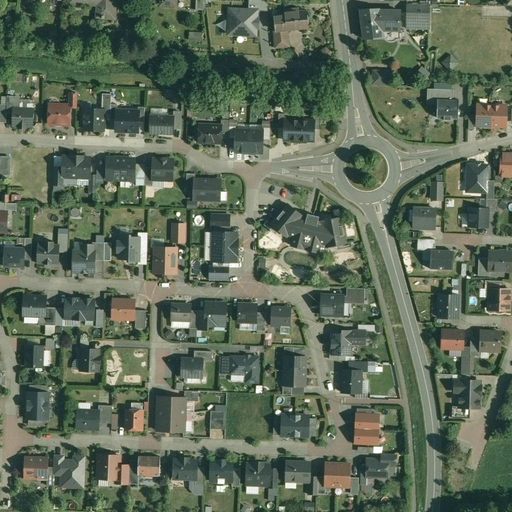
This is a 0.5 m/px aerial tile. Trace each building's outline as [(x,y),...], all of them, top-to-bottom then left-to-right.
[(69,0),(69,4),(103,6),(102,18),(115,19),(116,0),(69,0)] [(204,0),(196,0),(196,10),(206,10),(204,0)] [(430,5),(407,5),(407,29),(430,29),(430,5)] [(308,12),(299,13),(299,8),(284,9),(285,17),(275,18),(276,31),(286,30),(287,31),(288,31),(309,28),(308,12)] [(228,34),(255,36),(256,28),(258,28),(258,19),(256,18),(256,11),(229,9),(228,34)] [(400,10),(380,10),(380,9),(361,10),(364,39),(383,38),(383,35),(399,35),(400,10)] [(276,31),(275,31),(277,48),(289,46),(288,31),(287,31),(286,30),(276,31)] [(441,60),(447,70),(456,64),(450,54),(441,60)] [(420,66),(414,72),(422,80),(428,73),(420,66)] [(392,72),(374,71),(373,84),(391,85),(392,72)] [(437,100),(453,101),(453,90),(427,89),(427,105),(437,105),(437,100)] [(112,94),(103,94),(102,110),(105,110),(105,112),(111,112),(111,105),(112,94)] [(16,96),(7,96),(7,105),(7,114),(14,114),(14,109),(15,109),(16,96)] [(437,105),(437,118),(444,119),(444,122),(451,122),(451,119),(458,119),(458,101),(453,101),(437,100),(437,105)] [(70,106),(60,105),(58,107),(50,107),(49,124),(70,125),(70,108),(70,106)] [(492,106),(478,105),(477,126),(487,126),(487,127),(492,127),(492,106)] [(507,106),(492,106),(492,127),(496,127),(496,126),(506,127),(507,106)] [(26,108),(20,108),(19,109),(15,109),(14,109),(14,114),(13,126),(20,126),(20,128),(26,128),(26,126),(33,127),(33,110),(26,109),(26,108)] [(102,110),(85,109),(85,110),(84,110),(83,122),(85,122),(84,130),(104,131),(105,112),(105,110),(102,110)] [(118,110),(117,111),(117,120),(116,131),(138,132),(139,122),(139,111),(138,111),(118,110)] [(174,118),(151,117),(150,133),(173,134),(174,129),(174,118)] [(176,118),(174,118),(174,129),(181,129),(182,118),(176,118)] [(230,120),(222,120),(221,126),(222,126),(221,138),(229,138),(230,120)] [(285,120),(285,128),(284,140),(294,141),(294,142),(299,142),(300,120),(285,120)] [(314,121),(300,120),(299,142),(304,142),(304,141),(314,141),(314,129),(315,121),(314,121)] [(221,126),(199,125),(199,135),(198,136),(198,141),(200,143),(205,143),(205,142),(206,143),(206,142),(214,143),(218,138),(221,139),(221,138),(222,126),(221,126)] [(264,131),(236,131),(235,152),(245,152),(246,154),(252,154),(253,153),(263,153),(264,131)] [(511,154),(504,154),(504,157),(502,157),(501,173),(503,173),(503,176),(511,176),(511,154)] [(74,157),(64,157),(63,168),(63,177),(64,177),(70,177),(70,178),(78,178),(78,156),(74,156),(74,157)] [(91,158),(83,158),(84,156),(78,156),(78,178),(90,178),(90,175),(91,158)] [(11,158),(0,157),(0,175),(2,176),(2,169),(11,170),(11,158)] [(118,159),(108,158),(107,179),(121,180),(122,158),(118,158),(118,159)] [(136,160),(125,159),(125,158),(122,158),(121,180),(135,180),(135,175),(135,165),(136,160)] [(174,160),(154,159),(153,168),(153,180),(173,181),(173,174),(177,170),(173,166),(174,160)] [(145,165),(135,165),(135,175),(137,175),(145,176),(145,168),(145,165)] [(489,165),(468,165),(467,192),(487,193),(488,193),(488,181),(489,165)] [(63,168),(54,168),(54,185),(63,186),(64,177),(63,177),(63,168)] [(153,168),(145,168),(145,176),(145,186),(153,186),(153,180),(153,168)] [(196,174),(187,174),(186,192),(194,192),(195,180),(196,174)] [(145,176),(137,175),(136,185),(145,186),(145,176)] [(195,180),(194,192),(194,200),(219,201),(219,192),(221,192),(221,181),(195,180)] [(443,183),(433,183),(432,200),(442,200),(443,183)] [(494,199),(487,199),(486,209),(488,209),(488,212),(498,212),(498,199),(494,199)] [(275,220),(271,225),(287,237),(288,236),(294,237),(291,247),(319,254),(322,245),(326,246),(327,248),(347,245),(342,218),(322,222),(323,229),(318,227),(320,218),(309,216),(306,225),(298,223),(304,216),(288,204),(280,213),(275,220)] [(436,209),(416,208),(416,222),(413,222),(413,229),(420,229),(420,227),(435,228),(436,209)] [(486,209),(470,208),(470,219),(471,219),(471,227),(488,228),(488,212),(488,209),(486,209)] [(275,220),(280,213),(276,210),(273,209),(271,217),(275,220)] [(230,215),(212,215),(212,227),(215,227),(230,228),(230,215)] [(173,224),(172,243),(185,243),(185,224),(173,224)] [(215,232),(214,232),(214,247),(238,247),(238,240),(236,240),(237,233),(229,232),(215,232)] [(138,263),(140,263),(140,248),(140,238),(132,238),(132,236),(118,236),(118,242),(117,242),(117,254),(118,254),(118,261),(128,261),(128,263),(138,263)] [(54,242),(44,242),(44,244),(38,244),(37,264),(45,264),(52,265),(52,264),(59,265),(60,245),(54,245),(54,242)] [(96,252),(95,261),(104,261),(104,244),(93,244),(93,246),(94,246),(94,252),(96,252)] [(73,251),(72,274),(95,275),(95,261),(96,252),(94,252),(94,246),(93,246),(81,245),(81,251),(73,251)] [(238,247),(214,247),(213,262),(229,262),(236,262),(236,255),(238,255),(238,247)] [(147,248),(140,248),(140,263),(138,263),(138,265),(147,265),(147,248)] [(177,249),(154,248),(154,275),(176,275),(177,249)] [(25,249),(5,249),(5,257),(3,259),(3,262),(4,265),(4,266),(24,267),(25,249)] [(432,252),(432,271),(454,272),(455,252),(432,252)] [(511,253),(490,252),(490,258),(490,270),(511,271),(511,253)] [(490,258),(479,258),(478,276),(490,276),(490,270),(490,258)] [(214,267),(210,267),(210,279),(228,279),(229,267),(214,267)] [(503,281),(485,281),(485,289),(490,289),(503,289),(503,281)] [(347,297),(345,297),(345,304),(365,305),(365,290),(347,289),(347,297)] [(503,289),(490,289),(490,298),(488,300),(487,308),(489,310),(509,310),(510,289),(503,289)] [(322,294),(321,316),(344,316),(345,304),(345,297),(345,295),(322,294)] [(458,295),(440,295),(440,302),(438,303),(438,308),(439,309),(439,318),(458,319),(458,295)] [(46,297),(24,296),(24,315),(39,316),(46,316),(46,307),(46,297)] [(76,298),(70,298),(70,299),(66,299),(65,319),(74,319),(74,320),(86,320),(86,319),(95,320),(96,300),(91,300),(91,299),(85,298),(85,299),(76,299),(76,298)] [(135,300),(113,300),(113,318),(115,318),(117,319),(122,320),(124,318),(135,318),(135,310),(135,300)] [(226,304),(206,303),(206,311),(206,325),(217,326),(217,323),(226,323),(226,304)] [(257,305),(239,304),(239,322),(257,323),(257,305)] [(191,305),(172,305),(172,320),(190,321),(191,321),(191,311),(191,305)] [(56,308),(46,307),(46,316),(39,316),(39,325),(56,326),(56,325),(56,318),(56,309),(56,308)] [(291,309),(280,308),(272,307),(272,325),(274,327),(280,327),(281,326),(290,326),(291,309)] [(146,311),(135,310),(135,318),(136,318),(136,328),(146,329),(146,311)] [(198,311),(191,311),(191,321),(190,321),(190,329),(198,329),(198,311)] [(206,311),(198,311),(198,329),(206,329),(206,325),(206,311)] [(463,331),(443,330),(443,348),(463,349),(463,331)] [(342,334),(332,334),(332,355),(350,355),(351,344),(365,344),(366,331),(359,331),(343,331),(342,334)] [(500,333),(490,332),(489,332),(481,332),(481,338),(481,351),(482,351),(482,350),(490,350),(491,352),(499,352),(500,351),(501,332),(500,332),(500,333)] [(481,338),(471,338),(470,356),(481,356),(481,351),(481,338)] [(43,346),(27,346),(26,367),(35,367),(36,366),(43,366),(43,346)] [(285,347),(284,356),(293,357),(294,348),(285,347)] [(100,350),(81,349),(81,371),(99,371),(99,365),(100,365),(100,357),(99,357),(100,350)] [(213,352),(195,351),(194,359),(203,360),(212,361),(213,352)] [(293,357),(284,356),(284,371),(306,372),(306,364),(306,357),(293,357)] [(258,358),(222,357),(222,375),(231,375),(231,374),(247,374),(247,382),(258,382),(258,358)] [(194,359),(182,359),(182,377),(203,377),(203,360),(194,359)] [(470,360),(462,360),(462,375),(469,375),(470,360)] [(368,361),(350,361),(349,370),(362,371),(367,372),(368,362),(368,361)] [(376,362),(368,362),(367,372),(375,372),(376,362)] [(349,370),(343,370),(342,393),(361,393),(362,371),(349,370)] [(306,372),(284,371),(283,385),(292,386),(305,386),(305,379),(306,372)] [(470,381),(456,380),(456,381),(455,392),(460,392),(460,407),(471,407),(479,408),(480,395),(481,395),(481,386),(480,386),(480,382),(470,381)] [(292,386),(283,385),(283,395),(292,395),(292,386)] [(199,391),(185,391),(185,398),(185,401),(199,402),(199,391)] [(30,392),(28,392),(28,406),(49,406),(49,393),(48,393),(39,392),(30,392)] [(185,398),(159,397),(158,431),(184,432),(185,401),(185,398)] [(113,406),(99,405),(99,412),(99,423),(112,424),(113,406)] [(49,406),(28,406),(27,419),(29,419),(38,419),(47,420),(48,420),(49,406)] [(471,407),(460,407),(453,406),(452,418),(470,418),(471,407)] [(143,410),(126,410),(126,414),(125,415),(125,418),(126,419),(126,430),(143,431),(143,410)] [(99,412),(78,411),(77,428),(99,429),(99,423),(99,412)] [(226,412),(218,411),(218,417),(211,417),(210,429),(226,429),(226,412)] [(357,414),(356,428),(378,429),(379,415),(372,415),(367,414),(357,414)] [(296,415),(282,415),(282,417),(282,426),(282,435),(282,436),(295,436),(296,415)] [(309,416),(296,415),(295,436),(309,437),(309,436),(309,426),(309,418),(309,416)] [(282,417),(274,417),(274,426),(282,426),(282,417)] [(317,419),(309,418),(309,426),(317,426),(317,419)] [(282,426),(274,426),(274,435),(282,435),(282,426)] [(317,426),(309,426),(309,436),(317,436),(317,426)] [(378,429),(356,428),(356,443),(378,444),(378,429)] [(396,454),(382,454),(382,461),(388,461),(388,462),(396,462),(396,454)] [(120,456),(98,455),(97,478),(116,479),(119,479),(119,465),(120,456)] [(63,457),(55,456),(54,468),(54,474),(62,475),(63,461),(63,457)] [(160,457),(138,456),(138,460),(137,475),(138,475),(145,475),(145,477),(152,477),(152,475),(160,476),(160,457)] [(48,458),(25,457),(25,478),(47,479),(48,479),(48,468),(48,458)] [(84,457),(75,457),(75,461),(63,461),(62,475),(62,487),(83,487),(84,457)] [(233,462),(225,462),(225,460),(219,459),(219,461),(211,461),(210,481),(218,481),(218,483),(225,484),(225,482),(232,482),(233,482),(233,468),(233,462)] [(138,460),(130,460),(130,466),(129,482),(138,482),(138,475),(137,475),(138,460)] [(197,461),(175,460),(174,479),(195,480),(196,480),(197,467),(197,461)] [(382,461),(367,460),(367,476),(373,476),(375,477),(378,477),(380,476),(387,476),(388,462),(388,461),(382,461)] [(311,463),(287,462),(287,470),(285,472),(285,478),(286,480),(286,481),(309,482),(310,482),(310,477),(311,463)] [(263,463),(255,463),(255,465),(248,464),(247,484),(269,485),(270,469),(270,465),(263,465),(263,463)] [(350,464),(326,463),(325,486),(349,487),(350,464)] [(130,466),(119,465),(119,479),(116,479),(116,483),(129,484),(129,482),(130,466)] [(205,467),(197,467),(196,480),(195,480),(195,485),(204,485),(205,467)] [(241,469),(233,468),(233,482),(232,482),(232,486),(240,487),(241,469)] [(279,470),(270,469),(269,485),(269,487),(278,488),(279,470)] [(319,477),(310,477),(310,482),(309,482),(309,495),(318,495),(319,477)]
